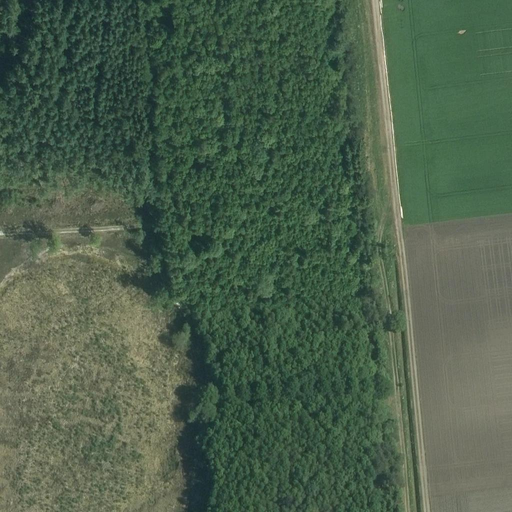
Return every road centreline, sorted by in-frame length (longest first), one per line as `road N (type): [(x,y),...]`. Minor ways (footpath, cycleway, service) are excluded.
road 1 (track): [(374,0),(426,511)]
road 2 (track): [(156,226),(160,273),(201,347),(216,399),(234,408),(397,401),(407,511)]
road 3 (track): [(142,0),(156,226),(0,233)]
